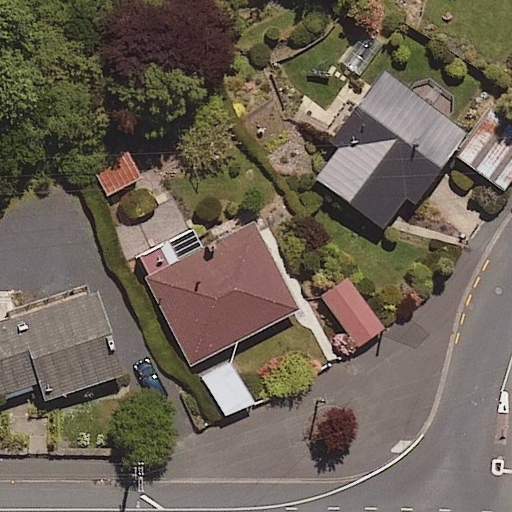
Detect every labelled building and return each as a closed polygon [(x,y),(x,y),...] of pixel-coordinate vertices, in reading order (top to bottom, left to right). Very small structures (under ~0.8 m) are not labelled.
[(456,134),(372,71),(326,133),(332,137),(305,174),(383,233),(456,134)] [(511,168),(511,135),(481,113),(450,155),(498,189),(511,168)] [(142,173),(124,138),(89,156),(107,191),(142,173)] [(297,307),(252,221),(204,245),(194,226),(138,256),(192,361),(297,307)] [(380,329),(349,277),(324,292),(355,344),(380,329)] [(122,370),(95,288),(0,319),(0,392),(40,379),(45,395),(122,370)]
